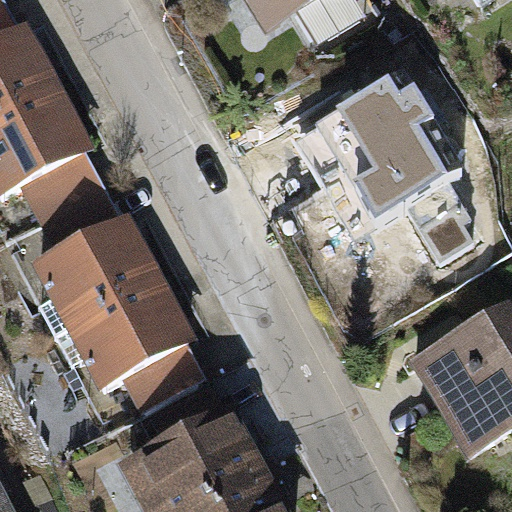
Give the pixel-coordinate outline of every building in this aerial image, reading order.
[(257,0),(269,18),(297,0),(304,0),(310,8),(322,0),(257,0)] [(0,126),(54,97),(22,37),(14,41),(0,16),(0,126)] [(404,85),(304,146),(333,193),(345,186),(376,236),(410,215),(443,268),(476,247),(466,230),(474,225),(452,189),(464,182),(404,85)] [(0,126),(0,197),(3,202),(25,191),(44,226),(97,198),(78,162),(86,158),(54,97),(0,126)] [(41,312),(57,342),(157,290),(125,229),(116,234),(97,198),(44,226),(63,261),(40,273),(56,304),(41,312)] [(180,355),(189,350),(157,290),(57,342),(73,373),(89,364),(106,394),(127,383),(146,419),(200,391),(180,355)] [(511,315),(510,312),(416,370),(471,460),(511,435),(511,315)] [(148,511),(211,511),(261,486),(228,423),(224,426),(210,399),(157,427),(171,454),(142,469),(156,495),(143,502),(148,511)] [(275,511),(261,486),(211,511),(275,511)]
